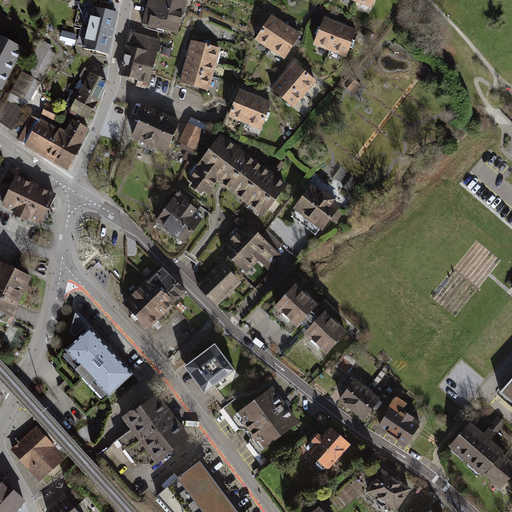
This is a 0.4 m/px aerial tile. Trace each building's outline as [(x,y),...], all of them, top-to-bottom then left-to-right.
[(148,0),(141,23),(177,34),(186,0),(148,0)] [(98,5),(80,2),(76,24),(83,26),(77,46),(85,49),(84,52),(110,59),(119,16),(97,10),(98,5)] [(271,15),(254,40),(268,49),(285,23),(271,15)] [(324,16),(313,45),(330,51),(339,22),(324,16)] [(356,29),(339,22),(330,51),(345,57),(356,29)] [(300,34),(285,23),(268,49),(284,58),(300,34)] [(0,37),(0,93),(3,95),(25,51),(16,46),(21,37),(7,30),(2,39),(0,37)] [(77,36),(63,31),(60,42),(65,43),(65,45),(75,48),(77,36)] [(132,31),(120,75),(150,83),(162,39),(132,31)] [(6,101),(0,109),(0,123),(13,134),(27,114),(57,54),(51,51),(53,46),(40,39),(6,101)] [(191,40),(187,55),(216,64),(220,48),(191,40)] [(216,64),(187,55),(183,68),(212,76),(216,64)] [(316,81),(293,62),(282,74),(305,94),(316,81)] [(212,76),(183,68),(179,82),(209,91),(212,76)] [(72,110),(71,111),(86,119),(106,81),(83,69),(80,76),(81,79),(73,93),(66,88),(58,102),(72,110)] [(282,74),(271,88),(293,108),(305,94),(282,74)] [(351,77),(343,86),(355,94),(361,86),(351,77)] [(238,88),(226,117),(244,124),(256,95),(238,88)] [(271,102),(256,95),(244,124),(261,129),(271,102)] [(47,105),(41,116),(59,124),(64,113),(47,105)] [(144,106),(130,136),(165,151),(180,121),(144,106)] [(32,117),(21,140),(29,144),(28,146),(68,167),(88,129),(73,121),(67,133),(41,120),(41,122),(32,117)] [(205,129),(187,121),(178,142),(196,150),(205,129)] [(222,134),(187,179),(190,182),(188,185),(200,194),(203,191),(206,193),(219,182),(263,215),(287,183),(222,134)] [(17,177),(2,209),(22,218),(21,222),(28,226),(30,222),(43,228),(57,197),(17,177)] [(311,184),(293,208),(321,230),(339,206),(333,201),(334,199),(322,189),(320,191),(311,184)] [(175,193),(153,222),(184,244),(201,219),(194,215),(198,210),(175,193)] [(261,236),(246,221),(232,235),(258,260),(269,270),(281,256),(275,250),(280,245),(266,230),(261,236)] [(258,260),(232,235),(220,248),(246,274),(258,260)] [(0,262),(0,315),(12,321),(33,278),(0,262)] [(241,283),(221,262),(196,285),(215,306),(241,283)] [(176,281),(161,267),(146,281),(161,295),(174,283),(176,281)] [(146,281),(122,303),(147,330),(172,305),(161,295),(146,281)] [(184,293),(174,283),(161,295),(172,305),(184,293)] [(316,304),(294,283),(273,307),(295,327),(302,320),(305,323),(314,314),(310,310),(316,304)] [(186,309),(180,303),(175,307),(182,314),(186,309)] [(347,330),(324,309),(317,317),(314,314),(305,323),(308,326),(302,333),(325,354),(347,330)] [(104,400),(133,373),(75,312),(70,331),(76,338),(60,353),(104,400)] [(214,342),(182,366),(202,392),(233,370),(214,342)] [(511,375),(497,393),(511,404),(511,375)] [(350,409),(365,387),(355,379),(337,399),(350,409)] [(271,384),(239,412),(267,444),(299,416),(271,384)] [(380,398),(365,387),(350,409),(364,419),(380,398)] [(158,392),(122,415),(131,428),(155,461),(191,436),(182,423),(163,398),(158,392)] [(406,403),(394,395),(387,406),(389,407),(377,426),(406,445),(420,422),(402,410),(406,403)] [(483,433),(470,421),(448,446),(483,476),(485,473),(502,453),(504,451),(491,439),(507,423),(498,416),(483,433)] [(67,458),(37,425),(11,450),(40,482),(67,458)] [(313,443),(306,451),(327,470),(350,443),(329,425),(320,435),(317,433),(310,440),(313,443)] [(155,461),(131,428),(118,437),(137,463),(149,461),(152,464),(155,461)] [(511,475),(511,461),(502,453),(485,473),(501,488),(511,475)] [(165,487),(158,493),(174,511),(238,511),(202,460),(181,476),(176,470),(161,483),(165,487)] [(412,485),(381,465),(365,489),(395,510),(412,485)] [(0,511),(13,511),(24,501),(0,479),(0,511)] [(79,511),(67,495),(47,510),(48,511),(79,511)]
